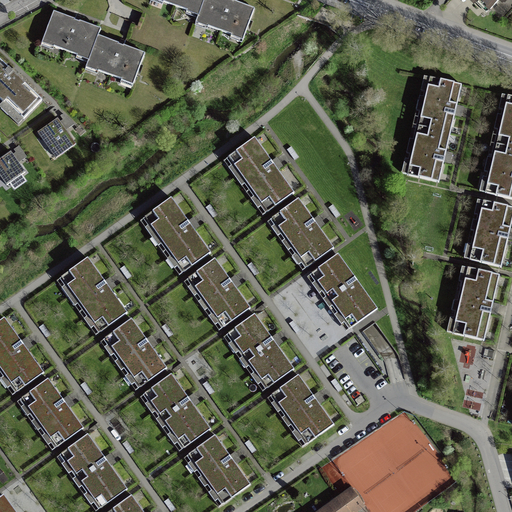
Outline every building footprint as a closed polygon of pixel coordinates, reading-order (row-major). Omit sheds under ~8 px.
[(186,15),(198,19),(205,0),(152,0),(152,2),(163,6),(164,5),(187,13),(186,15)] [(221,0),(205,0),(198,19),(196,26),(208,30),(208,29),(232,38),(231,39),(243,44),(254,12),(221,0)] [(507,0),(467,0),(488,20),(507,0)] [(77,59),(89,64),(98,39),(100,33),(54,15),(42,47),(54,51),(54,50),(77,58),(77,59)] [(98,39),(89,64),(86,71),(98,75),(99,74),(122,82),(122,84),(133,88),(145,57),(98,39)] [(0,60),(0,97),(23,119),(42,100),(0,60)] [(430,78),(419,126),(451,134),(456,109),(462,85),(430,78)] [(511,96),(508,96),(497,145),(511,148),(511,96)] [(57,119),(37,133),(56,159),(76,145),(57,119)] [(445,158),(451,134),(419,126),(407,175),(439,182),(445,158)] [(255,138),(228,157),(268,212),(294,193),(255,138)] [(511,148),(497,145),(485,193),(511,199),(511,148)] [(11,152),(0,159),(0,176),(7,186),(26,172),(11,152)] [(171,198),(145,217),(184,272),(211,253),(191,226),(171,198)] [(298,199),(272,218),(307,268),(334,249),(298,199)] [(511,207),(483,201),(470,260),(501,267),(508,238),(511,222),(511,207)] [(338,255),(312,274),(351,329),(377,310),(338,255)] [(88,258),(61,277),(101,332),(127,313),(107,286),(88,258)] [(215,259),(189,278),(224,327),(250,309),(233,284),(215,259)] [(500,275),(468,268),(452,334),(484,341),(492,308),(500,275)] [(255,315),(228,334),(268,388),(294,369),(274,342),(255,315)] [(4,318),(0,321),(0,368),(17,392),(44,373),(24,346),(4,318)] [(105,338),(140,387),(167,368),(149,344),(132,319),(105,338)] [(145,393),(184,448),(211,429),(191,402),(171,374),(145,393)] [(307,444),(334,425),(316,400),(298,375),(272,394),(307,444)] [(48,379),(22,398),(57,447),(83,428),(70,409),(48,379)] [(88,435),(61,453),(101,508),(127,489),(107,462),(88,435)] [(189,454),(228,509),(254,490),(235,463),(215,435),(189,454)] [(352,490),(320,511),(364,511),(367,510),(352,490)] [(0,497),(0,511),(16,511),(4,495),(0,497)] [(143,511),(132,495),(108,511),(143,511)]
